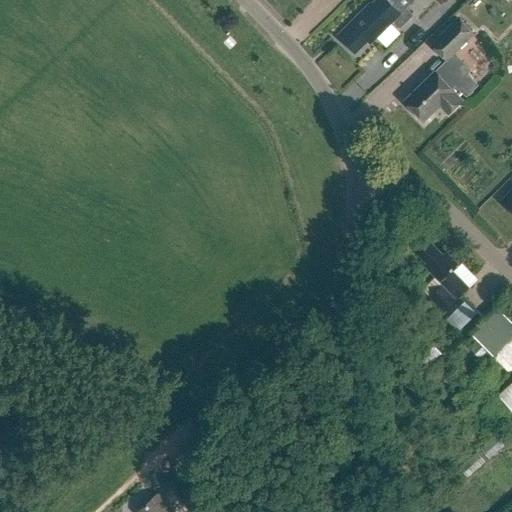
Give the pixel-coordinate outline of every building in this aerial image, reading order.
[(344,39),(357,53),(369,41),(372,44),(394,22),(400,29),(413,17),(405,8),(397,0),(377,0),(373,4),(372,3),(343,31),(347,36),(344,39)] [(458,18),(430,46),(447,63),(475,35),(458,18)] [(450,114),(465,100),(437,71),(406,101),(426,121),(442,105),(450,114)] [(447,313),(471,290),(454,272),(460,266),(447,253),(445,255),(434,243),(421,254),(430,264),(427,266),(447,287),(434,300),(447,313)] [(454,330),(471,313),(459,301),(442,318),(454,330)] [(495,358),(511,340),(511,321),(498,307),(471,334),(495,358)] [(410,357),(423,371),(440,354),(428,340),(410,357)] [(511,410),(511,384),(499,396),(511,410)] [(448,435),(461,434),(460,425),(447,427),(448,435)] [(174,511),(162,499),(158,503),(154,499),(139,511),(174,511)]
